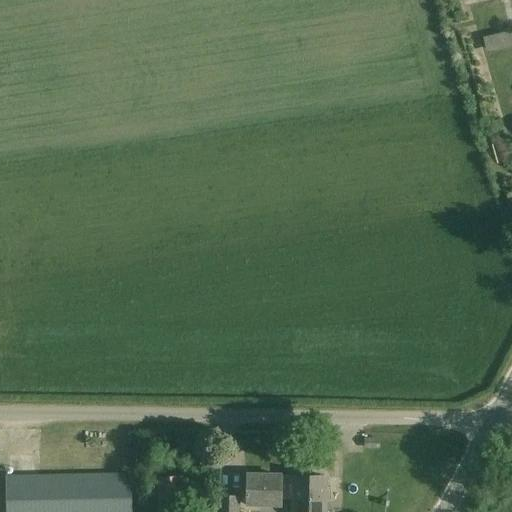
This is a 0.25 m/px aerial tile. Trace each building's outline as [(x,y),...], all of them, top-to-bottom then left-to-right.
[(510,45),(506,30),(483,36),(487,52),(510,45)] [(132,511),(131,473),(6,475),(6,511),(132,511)] [(282,498),(286,498),(285,476),(249,475),(248,505),(282,506),(282,498)] [(158,477),(159,511),(183,510),(182,476),(158,477)] [(326,511),(327,476),(285,476),(286,498),(293,498),(292,511),(326,511)] [(219,497),(218,511),(240,511),(240,497),(219,497)]
